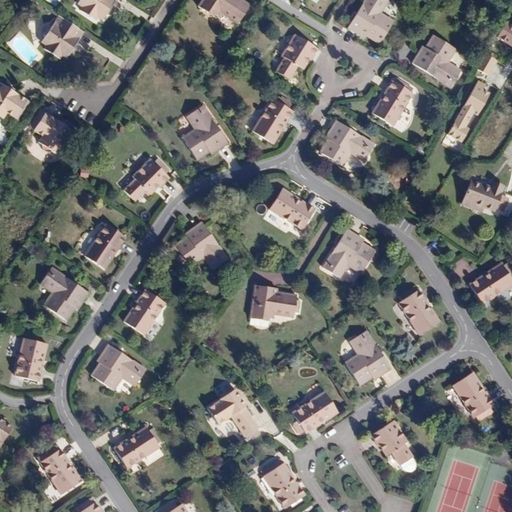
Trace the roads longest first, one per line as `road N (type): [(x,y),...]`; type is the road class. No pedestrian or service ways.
road 1 (residential): [(129,511),(63,411),(61,376),(184,192),(288,165)]
road 2 (residential): [(288,165),(413,247),(481,341)]
road 3 (residential): [(481,341),(344,427)]
road 4 (residential): [(172,0),(104,105)]
